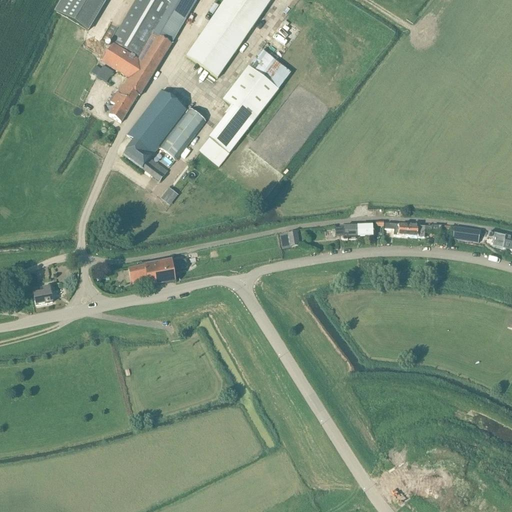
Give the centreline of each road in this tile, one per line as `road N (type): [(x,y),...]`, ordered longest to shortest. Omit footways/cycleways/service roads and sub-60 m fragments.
road 1 (unclassified): [(511,234),(349,222),(143,260),(82,260)]
road 2 (unclassified): [(511,269),(424,252),(358,256),(257,274),(237,287)]
road 3 (tertiary): [(237,287),(383,511)]
road 4 (tertiary): [(237,287),(216,282),(93,309)]
